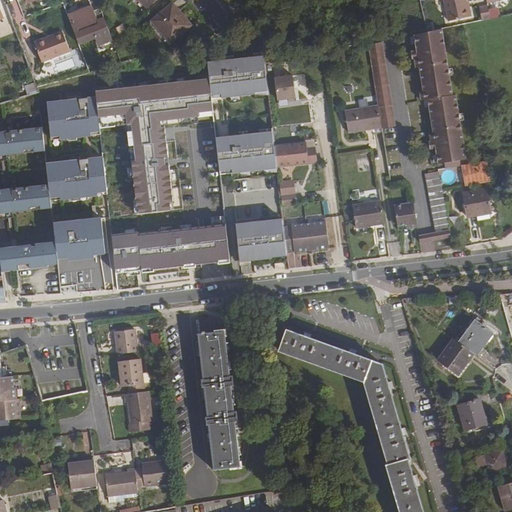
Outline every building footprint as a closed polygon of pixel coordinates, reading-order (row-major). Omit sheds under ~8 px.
[(156,0),(139,0),(147,8),(156,0)] [(466,2),(465,0),(444,0),(449,22),(471,17),(469,7),(467,7),(466,2)] [(12,3),(6,5),(10,17),(17,14),(12,3)] [(173,3),(152,21),(170,43),(191,26),(173,3)] [(488,5),(480,7),(482,20),(491,19),(488,5)] [(100,8),(93,11),(92,7),(68,16),(79,44),(95,38),(98,45),(112,39),(100,8)] [(17,14),(10,17),(15,28),(21,26),(17,14)] [(461,161),(466,160),(442,29),(412,35),(413,36),(413,37),(414,44),(415,51),(409,53),(410,60),(412,59),(417,59),(418,66),(422,93),(423,100),(427,100),(428,107),(432,134),(434,142),(430,142),(428,143),(429,150),(436,149),(438,164),(445,163),(445,169),(461,166),(461,161)] [(63,32),(34,42),(42,62),(70,51),(63,32)] [(382,42),(368,44),(378,106),(382,127),(395,125),(382,42)] [(330,62),(344,60),(343,52),(329,54),(330,62)] [(256,92),(268,90),(265,56),(208,63),(212,100),(256,95),(256,92)] [(296,99),(293,75),(275,77),(278,99),(289,98),(289,100),(296,99)] [(27,95),(37,92),(34,83),(24,86),(27,95)] [(90,131),(100,130),(96,96),(46,101),(50,135),(59,134),(59,137),(90,134),(90,131)] [(345,111),(348,133),(382,127),(378,106),(345,111)] [(6,132),(0,132),(0,170),(3,170),(1,156),(24,153),(23,150),(34,149),(34,152),(45,151),(42,128),(10,132),(10,133),(6,133),(6,132)] [(220,174),(277,168),(277,166),(274,142),(273,132),(216,138),(220,174)] [(306,138),(274,142),(277,166),(317,162),(315,143),(307,144),(306,138)] [(48,185),(50,196),(106,189),(102,153),(45,159),(48,185)] [(462,166),(466,185),(489,181),(485,162),(462,166)] [(450,238),(439,172),(425,174),(436,233),(431,234),(432,241),(450,238)] [(279,185),(280,196),(295,194),(293,184),(279,185)] [(50,196),(48,185),(16,188),(17,190),(13,190),(13,189),(0,190),(0,219),(9,218),(8,213),(30,211),(30,207),(40,206),(40,210),(51,208),(50,196)] [(487,188),(463,193),(467,218),(477,216),(476,212),(491,210),(487,188)] [(280,196),(282,207),(296,205),(295,194),(280,196)] [(55,243),(56,254),(67,253),(67,256),(95,253),(94,250),(107,248),(104,213),(95,214),(94,201),(91,202),(92,215),(52,219),(55,243)] [(352,205),(356,228),(384,224),(381,201),(352,205)] [(413,202),(394,205),(397,224),(408,222),(409,227),(416,226),(413,202)] [(491,219),(490,214),(491,214),(491,210),(476,212),(477,216),(478,221),(491,219)] [(241,260),(287,255),(287,253),(284,227),(283,219),(237,224),(241,260)] [(325,222),(284,227),(287,253),(310,250),(310,254),(315,253),(314,250),(329,248),(325,222)] [(112,274),(229,265),(226,227),(110,236),(112,274)] [(432,241),(431,234),(425,235),(419,236),(420,244),(426,243),(432,241)] [(56,254),(55,243),(35,245),(36,247),(32,247),(32,245),(13,248),(12,241),(0,242),(0,256),(2,272),(15,270),(14,265),(30,264),(30,268),(48,266),(48,265),(57,264),(56,254)] [(399,242),(389,243),(389,255),(400,254),(399,242)] [(267,308),(257,309),(258,317),(267,316),(267,308)] [(475,320),(459,342),(474,354),(476,355),(493,333),(475,320)] [(82,361),(75,323),(60,324),(67,364),(82,361)] [(36,338),(36,326),(0,329),(0,349),(1,355),(26,345),(25,341),(36,338)] [(136,329),(115,332),(117,354),(138,351),(136,329)] [(423,511),(415,483),(418,482),(415,475),(412,475),(408,459),(410,459),(402,433),(405,432),(403,425),(400,426),(390,390),(393,389),(391,382),(388,383),(382,365),(354,354),(355,351),(348,349),(347,352),(310,338),(311,335),(303,332),(302,335),(286,330),(279,351),(364,382),(388,465),(387,465),(400,511),(423,511)] [(232,376),(230,376),(225,331),(205,333),(205,332),(202,332),(202,334),(198,334),(203,380),(201,380),(202,387),(204,387),(208,417),(205,418),(206,425),(208,424),(213,470),(230,468),(230,469),(242,468),(241,461),(239,461),(235,421),(238,421),(237,412),(234,412),(231,386),(233,386),(232,376)] [(438,360),(459,375),(474,354),(459,342),(454,338),(438,360)] [(129,393),(145,391),(141,359),(118,362),(121,387),(128,386),(129,393)] [(68,370),(83,367),(82,361),(67,364),(68,370)] [(17,388),(14,388),(14,377),(2,377),(0,377),(0,420),(22,418),(20,399),(18,399),(17,388)] [(150,422),(153,422),(149,391),(145,391),(129,393),(125,393),(126,402),(128,402),(130,424),(129,424),(130,433),(151,430),(150,422)] [(479,399),(457,405),(465,431),(487,424),(479,399)] [(490,471),(507,467),(502,449),(485,454),(488,465),(490,471)] [(477,468),(488,465),(485,454),(474,457),(477,468)] [(71,489),(97,486),(94,460),(68,463),(71,489)] [(143,469),(136,470),(138,487),(175,484),(172,460),(142,462),(143,469)] [(138,487),(136,470),(135,468),(127,469),(127,472),(105,475),(108,496),(138,493),(138,487)] [(511,509),(511,482),(498,487),(505,511),(511,509)] [(139,496),(138,493),(108,496),(108,502),(124,500),(124,497),(139,496)] [(52,510),(61,508),(58,495),(49,497),(52,510)]
